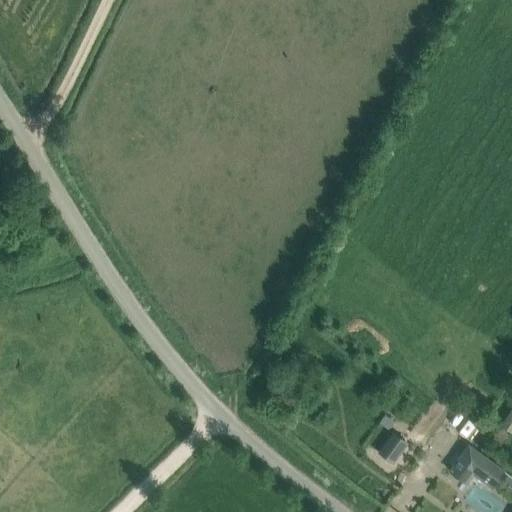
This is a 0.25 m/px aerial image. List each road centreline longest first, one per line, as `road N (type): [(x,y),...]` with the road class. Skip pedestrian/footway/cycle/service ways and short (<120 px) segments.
road 1 (unclassified): [(218,418),(143,328),(0,99)]
road 2 (track): [(114,0),(34,153)]
road 3 (unclassified): [(336,511),(218,418)]
road 4 (unclassified): [(218,418),(122,511)]
